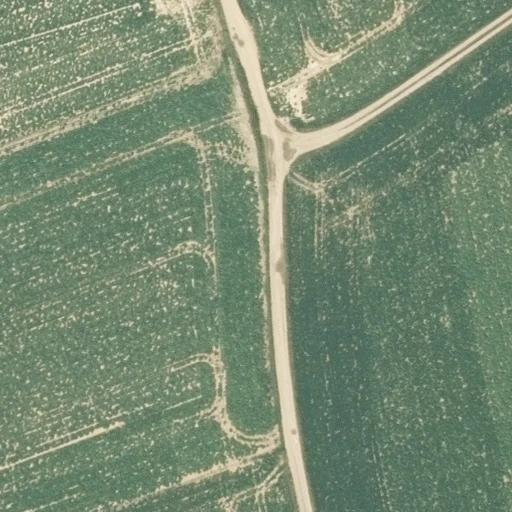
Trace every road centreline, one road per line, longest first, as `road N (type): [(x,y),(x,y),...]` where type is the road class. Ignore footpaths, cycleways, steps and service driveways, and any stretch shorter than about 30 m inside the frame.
road 1 (track): [(304,511),(277,336),(269,151),(225,0)]
road 2 (track): [(269,151),(350,125),(511,16)]
